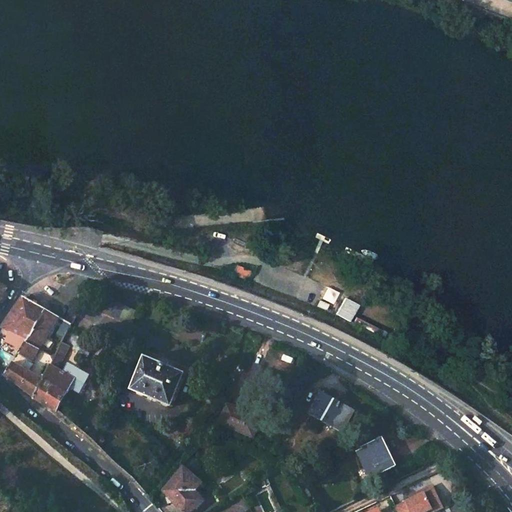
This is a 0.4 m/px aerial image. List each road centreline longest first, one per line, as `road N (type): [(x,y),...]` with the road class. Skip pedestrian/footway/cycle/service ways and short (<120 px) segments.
road 1 (primary): [(41,254),(168,284),(335,347),(477,440)]
road 2 (residential): [(0,379),(149,511)]
